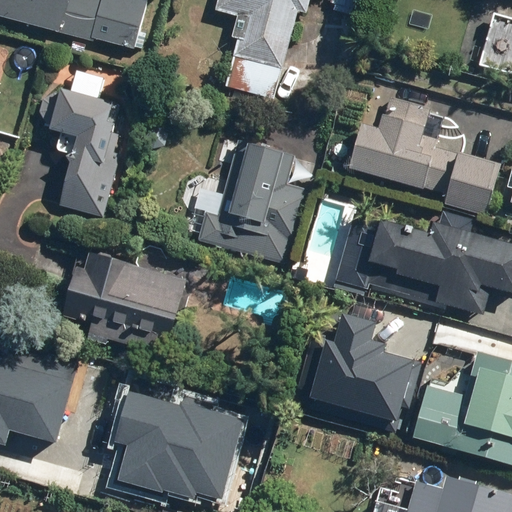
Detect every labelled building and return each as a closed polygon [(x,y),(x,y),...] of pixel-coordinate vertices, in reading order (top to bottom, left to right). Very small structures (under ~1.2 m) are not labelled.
[(0,0),(0,16),(142,54),(154,7),(126,0),(0,0)] [(308,0),(219,0),(215,16),(246,25),(237,56),(287,71),(308,0)] [(360,0),(332,0),(330,12),(357,18),(360,0)] [(511,76),(511,20),(495,16),(481,68),(511,76)] [(135,109),(53,89),(42,131),(78,140),(63,203),(109,215),(135,109)] [(436,109),(393,96),(382,130),(368,126),(355,171),(490,211),(503,165),(426,142),(436,109)] [(295,157),(240,143),(221,217),(208,213),(200,246),(294,269),(314,192),(288,186),(295,157)] [(511,244),(387,211),(367,284),(491,317),(499,287),(511,290),(511,244)] [(196,283),(83,250),(60,329),(173,362),(196,283)] [(457,321),(413,309),(401,355),(445,367),(457,321)] [(318,338),(300,403),(397,430),(403,406),(410,408),(423,362),(387,352),(389,346),(371,341),(376,324),(343,315),(336,343),(318,338)] [(511,363),(480,355),(469,396),(431,385),(416,437),(511,463),(511,363)] [(75,384),(0,364),(0,444),(7,446),(11,431),(59,444),(75,384)] [(243,419),(130,390),(116,442),(127,445),(118,481),(219,507),(243,419)] [(511,511),(511,501),(421,476),(410,511),(511,511)]
